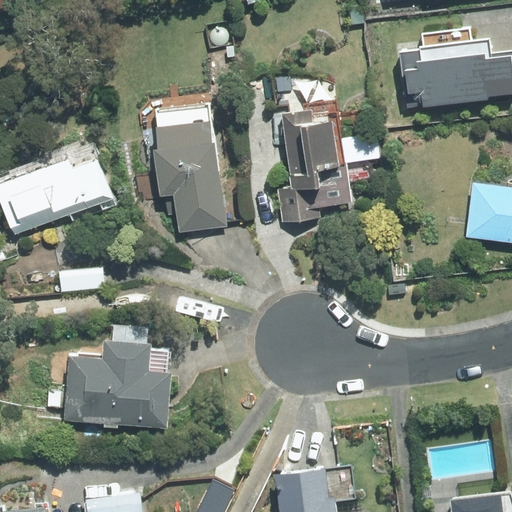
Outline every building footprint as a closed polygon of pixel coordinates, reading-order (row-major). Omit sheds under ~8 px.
[(0,0),(0,9),(21,5),(19,0),(0,0)] [(366,20),(364,2),(350,4),(352,21),(366,20)] [(408,105),(511,93),(511,47),(492,49),(491,34),(472,35),(471,26),(423,31),(424,40),(421,40),(422,43),(402,45),(408,105)] [(353,201),(340,105),(315,109),(315,104),(283,108),(294,185),(279,187),(284,221),(322,216),(321,206),(353,201)] [(215,131),(212,110),(158,116),(160,137),(156,138),(161,187),(165,187),(167,206),(178,205),(180,227),(228,221),(218,131),(215,131)] [(72,160),(69,150),(0,174),(0,187),(15,229),(70,209),(73,217),(116,202),(113,195),(115,194),(100,151),(72,160)] [(511,181),(474,177),(467,232),(511,237),(511,181)] [(63,261),(64,292),(109,291),(108,260),(63,261)] [(168,423),(173,366),(168,365),(170,344),(151,342),(152,337),(104,332),(103,351),(70,348),(65,414),(168,423)] [(281,511),(369,511),(359,511),(338,511),(336,491),(330,492),(327,463),(277,469),(281,511)] [(223,508),(231,493),(218,487),(210,502),(223,508)] [(506,511),(503,487),(451,492),(453,511),(506,511)] [(88,511),(145,511),(142,488),(87,495),(88,511)] [(48,511),(47,499),(0,504),(0,511),(48,511)]
